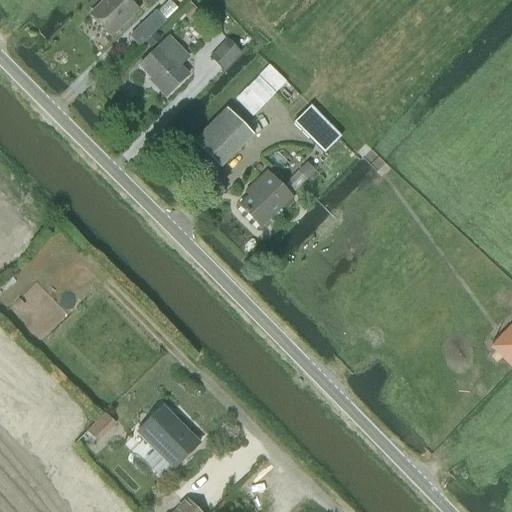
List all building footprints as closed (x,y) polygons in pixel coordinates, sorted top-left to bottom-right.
[(138,10),(127,0),(106,0),(90,16),(110,37),(138,10)] [(131,36),(140,47),(166,23),(156,13),(131,36)] [(155,34),(144,44),(150,50),(161,40),(155,34)] [(188,76),(179,67),(188,59),(169,38),(139,66),(155,83),(153,85),(164,98),(188,76)] [(226,40),(209,58),(223,72),(241,54),(226,40)] [(275,94),(286,83),(268,66),(257,77),(246,89),(246,88),(235,100),(252,117),(263,106),(275,94)] [(323,155),(338,140),(341,137),(310,106),(292,124),(323,155)] [(193,143),(219,169),(252,137),(226,111),(193,143)] [(306,164),(298,172),(306,180),(314,172),(306,164)] [(260,229),(292,199),(266,172),(249,189),(253,193),(239,206),(260,229)] [(511,325),(490,348),(511,368),(511,325)] [(172,470),(198,444),(162,408),(136,433),(172,470)] [(217,491),(198,509),(201,511),(212,511),(225,500),(217,491)] [(197,511),(185,500),(173,511),(197,511)]
